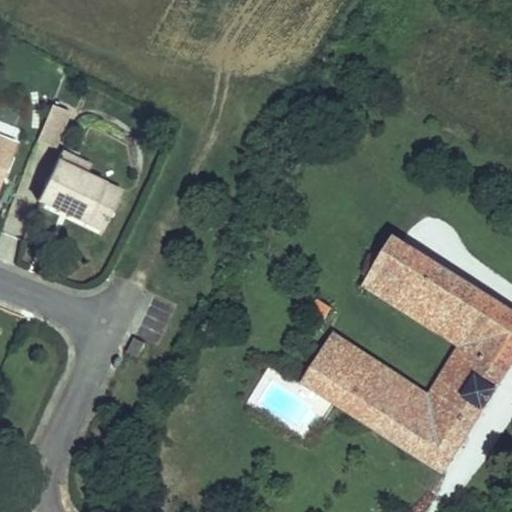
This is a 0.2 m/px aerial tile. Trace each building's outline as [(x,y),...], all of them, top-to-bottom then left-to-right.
[(37,136),(31,148),(65,162),(71,150),(37,136)] [(31,148),(14,189),(81,217),(89,196),(76,190),(84,170),(65,162),(31,148)] [(98,175),(84,170),(76,190),(89,196),(98,175)] [(461,397),(504,332),(364,238),(346,264),(461,344),(436,380),(461,397)] [(302,325),(290,344),(405,426),(426,396),(449,414),(461,397),(436,380),(461,344),(346,264),(332,281),(428,351),(399,393),(302,325)] [(143,364),(153,345),(131,335),(121,355),(143,364)] [(270,372),(411,472),(449,414),(426,396),(405,426),(290,344),(270,372)]
